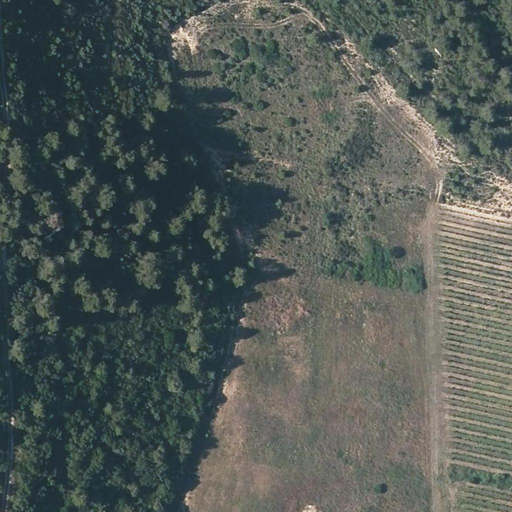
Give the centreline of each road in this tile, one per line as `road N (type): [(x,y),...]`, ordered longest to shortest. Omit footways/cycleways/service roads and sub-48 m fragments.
road 1 (track): [(437,511),(429,222),(438,161),(394,126),(318,23),(286,3)]
road 2 (track): [(3,511),(10,401),(0,266)]
road 3 (track): [(0,262),(9,158),(0,61)]
